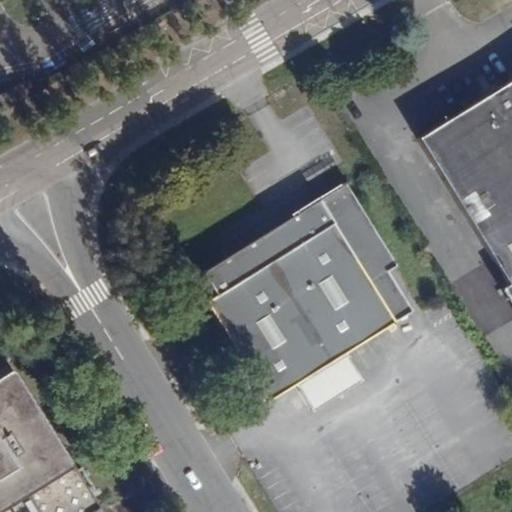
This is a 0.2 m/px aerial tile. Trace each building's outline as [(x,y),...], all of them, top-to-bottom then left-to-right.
[(378,68),(366,50),(346,63),(358,81),(378,68)] [(511,86),(425,140),(511,280),(511,86)] [(397,266),(345,182),(284,220),(285,223),(228,258),(226,256),(201,271),(215,294),(204,301),(266,401),(295,383),(344,353),(412,311),(388,271),(397,266)] [(284,220),(226,256),(228,258),(285,223),(284,220)] [(361,379),(344,353),(295,383),(311,410),(361,379)] [(101,511),(11,364),(0,370),(0,502),(21,490),(25,497),(30,504),(35,511),(101,511)] [(17,511),(30,504),(25,497),(0,511),(17,511)]
